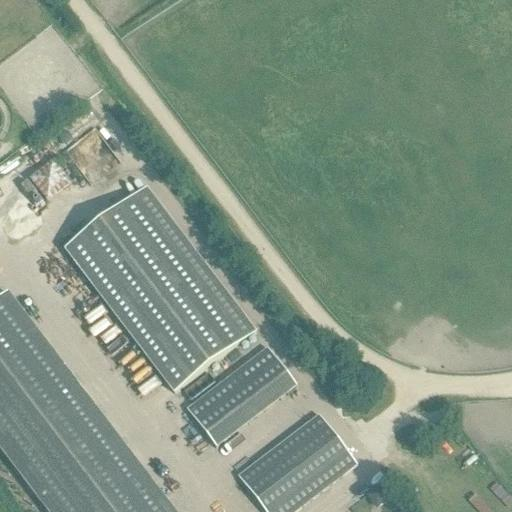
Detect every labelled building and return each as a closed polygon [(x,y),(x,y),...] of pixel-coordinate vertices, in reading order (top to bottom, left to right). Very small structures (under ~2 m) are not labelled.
[(48,206),(72,187),(53,163),(29,182),(48,206)] [(147,191),(66,252),(175,396),(256,335),(147,191)] [(173,511),(9,296),(0,303),(0,453),(44,511),(173,511)] [(267,351),(187,412),(217,452),(297,391),(267,351)] [(237,352),(228,358),(233,365),(241,358),(237,352)] [(319,418),(239,479),(263,511),(300,511),(357,469),(319,418)] [(379,489),(367,498),(375,507),(380,507),(388,501),(379,489)]
